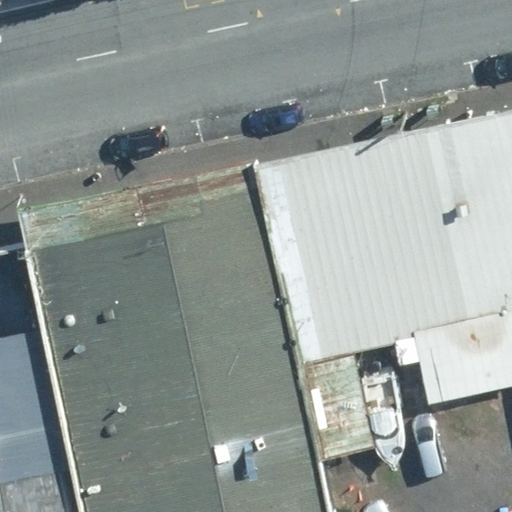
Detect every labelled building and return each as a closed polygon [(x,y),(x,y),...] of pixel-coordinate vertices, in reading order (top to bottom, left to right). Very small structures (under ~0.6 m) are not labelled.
[(511,87),(22,190),(31,235),(179,203),(511,128),(511,87)] [(511,130),(179,203),(243,511),(310,511),(343,506),(331,442),(386,433),(365,334),(421,323),(435,386),(511,371),(511,130)] [(93,511),(243,511),(179,203),(31,235),(93,511)] [(0,511),(27,511),(0,381),(0,511)] [(32,511),(79,511),(77,501),(32,511)]
